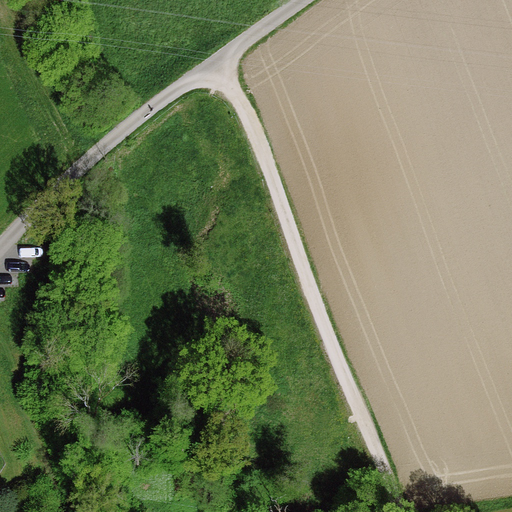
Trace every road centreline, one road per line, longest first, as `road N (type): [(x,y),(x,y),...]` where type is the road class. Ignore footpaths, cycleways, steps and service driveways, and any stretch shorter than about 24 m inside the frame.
road 1 (track): [(210,66),(247,116),(402,511)]
road 2 (unclassified): [(301,0),(79,174),(0,255)]
